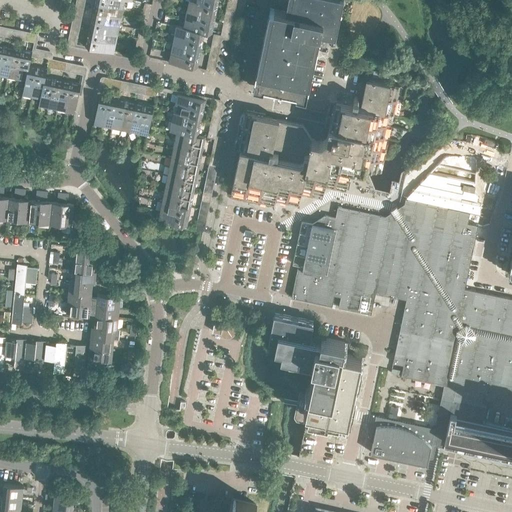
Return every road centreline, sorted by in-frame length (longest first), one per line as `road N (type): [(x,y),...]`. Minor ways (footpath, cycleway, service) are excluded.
road 1 (residential): [(262,299),(377,330),(345,477)]
road 2 (residential): [(151,443),(154,289)]
road 3 (tertiary): [(4,427),(151,443)]
road 4 (residential): [(98,58),(51,47),(58,15),(0,3)]
road 5 (residential): [(511,282),(496,277),(490,263),(511,159)]
road 6 (residential): [(154,289),(76,178)]
road 7 (residential): [(76,178),(98,58)]
